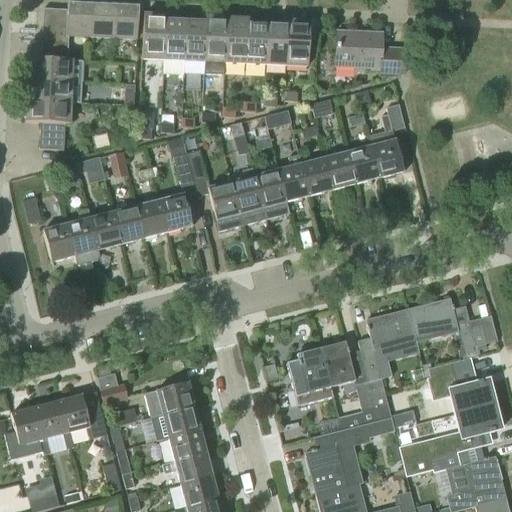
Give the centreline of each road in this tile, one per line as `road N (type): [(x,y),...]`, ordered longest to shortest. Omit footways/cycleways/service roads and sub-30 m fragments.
road 1 (residential): [(219,313),(511,238)]
road 2 (residential): [(269,511),(219,313)]
road 3 (residential): [(24,343),(187,302),(219,313)]
